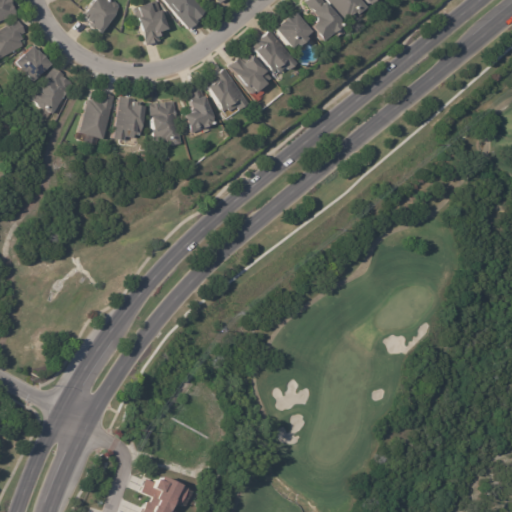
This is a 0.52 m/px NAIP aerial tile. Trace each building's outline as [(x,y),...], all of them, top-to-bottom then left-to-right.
[(11,0),(13,3),(17,13),(17,14),(17,15),(0,21),(0,0),(11,0)] [(106,0),(110,3),(113,2),(117,6),(117,8),(118,9),(101,34),(94,29),(95,28),(94,27),(92,29),(89,26),(90,25),(81,17),(93,0),(106,0)] [(194,0),(205,12),(197,20),(198,22),(188,30),(162,0),(194,0)] [(319,0),(323,4),(324,2),(341,21),(339,24),(342,27),(334,34),(332,33),(322,42),(312,28),(316,24),(312,21),(316,17),(312,12),(305,6),(302,2),(304,0),(319,0)] [(362,0),(370,8),(362,15),(359,13),(354,18),(352,15),(347,20),(329,0),(362,0)] [(162,11),(169,30),(162,33),(163,37),(158,39),(159,42),(146,47),(133,10),(156,2),(160,12),(162,11)] [(311,33),(305,38),(307,40),(299,47),(297,44),(291,49),(274,31),(273,31),(271,29),(277,24),(278,26),(294,13),(311,33)] [(17,22),(23,33),(19,35),(22,40),(19,41),(22,46),(0,59),(0,29),(16,20),(17,22)] [(260,47),(261,47),(257,41),(269,31),(297,65),(289,71),(285,66),(278,72),(276,70),(273,72),(256,51),(260,47)] [(32,47),(36,52),(37,51),(51,65),(33,82),(28,77),(27,77),(19,70),(20,69),(15,63),(32,47)] [(263,89),(257,94),(255,92),(252,95),(245,88),(247,86),(227,67),(238,57),(245,65),(254,57),(267,72),(266,74),(271,79),(266,83),(268,85),(263,89)] [(53,68),(62,75),(61,76),(72,84),(66,93),(67,94),(52,115),(45,109),(44,111),(38,107),(39,106),(31,100),(46,79),(45,78),(52,68),(53,68)] [(212,77),(223,70),(247,105),(238,111),(236,107),(228,113),(226,110),(223,112),(203,85),(212,79),(211,78),(212,77)] [(209,128),(204,130),(203,128),(192,133),(186,116),(192,114),(193,110),(184,90),(197,85),(203,98),(205,97),(215,119),(213,120),(212,122),(214,125),(211,126),(212,127),(209,128)] [(101,93),(112,96),(104,140),(78,133),(85,99),(89,100),(89,98),(96,100),(98,93),(101,93)] [(120,97),(129,98),(129,101),(137,102),(136,105),(144,106),(141,136),(134,135),(133,138),(124,136),(123,140),(112,139),(117,97),(120,97)] [(180,145),(170,147),(170,143),(154,145),(153,132),(154,132),(153,119),(149,120),(148,106),(173,103),(180,145)] [(145,496),(138,511),(170,511),(165,510),(168,501),(181,506),(187,489),(153,476),(149,486),(139,483),(136,492),(145,496)]
